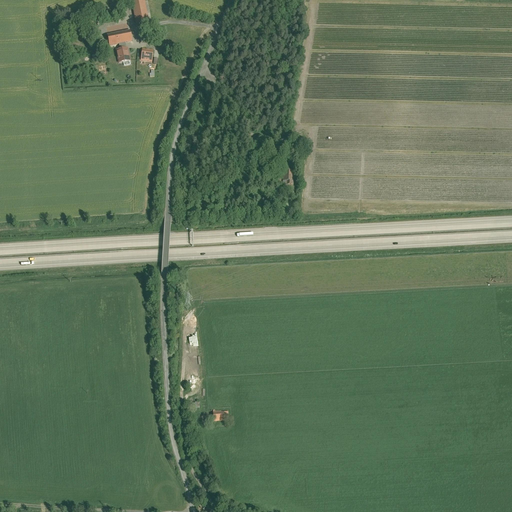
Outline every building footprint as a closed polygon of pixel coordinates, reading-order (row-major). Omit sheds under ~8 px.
[(148,23),(144,0),(132,2),(136,25),(148,23)] [(132,42),(130,31),(106,35),(109,46),(132,42)] [(127,45),(115,47),(119,64),(130,62),(127,45)] [(153,51),(142,50),(140,61),(152,62),(153,51)] [(294,186),(294,171),(283,171),(283,185),(294,186)] [(221,411),(213,411),(213,417),(214,422),(229,421),(229,418),(229,412),(221,413),(221,411)]
